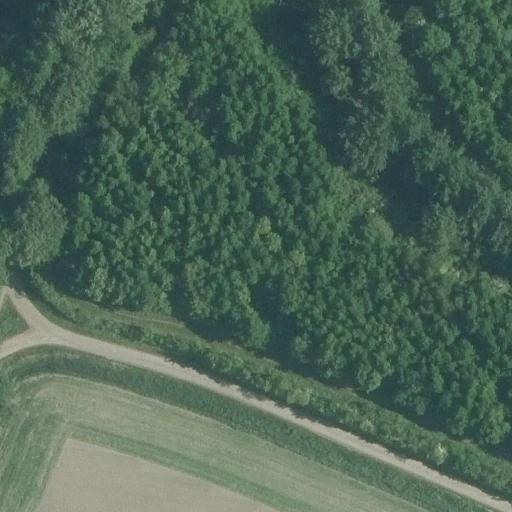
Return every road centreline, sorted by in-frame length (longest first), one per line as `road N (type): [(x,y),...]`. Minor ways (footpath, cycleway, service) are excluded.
road 1 (unclassified): [(511,508),(188,376),(43,332)]
road 2 (unclassified): [(1,265),(83,0)]
